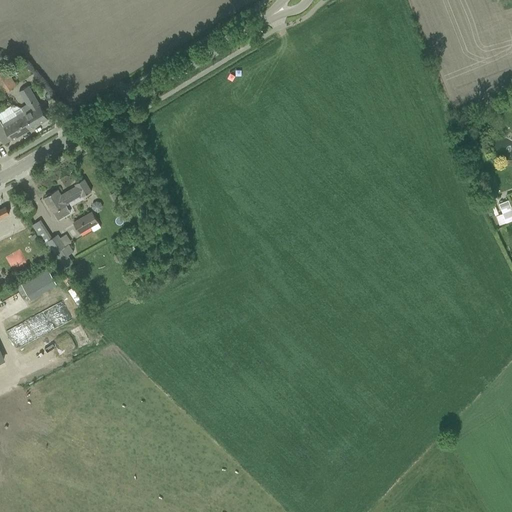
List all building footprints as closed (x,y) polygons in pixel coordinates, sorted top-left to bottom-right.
[(0,87),(3,93),(16,85),(6,68),(0,71),(0,87)] [(27,104),(21,108),(33,127),(41,123),(44,121),(48,119),(40,105),(39,105),(28,86),(19,91),(27,104)] [(33,127),(21,108),(0,120),(0,139),(3,145),(33,127)] [(46,196),(44,197),(53,213),(69,204),(68,202),(81,195),(82,196),(91,191),(84,179),(75,184),(76,186),(61,195),(57,189),(51,193),(50,192),(45,195),(46,196)] [(511,210),(508,200),(498,204),(506,223),(511,220),(511,210)] [(91,207),(93,211),(98,212),(102,210),(103,206),(100,202),(96,201),(92,203),(91,207)] [(0,209),(0,217),(9,213),(5,206),(0,209)] [(73,223),(79,233),(90,227),(93,231),(100,227),(97,223),(98,222),(92,212),(73,223)] [(48,244),(59,260),(73,251),(68,244),(65,246),(57,234),(52,238),(46,228),(37,234),(39,238),(45,246),(48,244)] [(20,283),(30,299),(56,283),(47,268),(20,283)]
